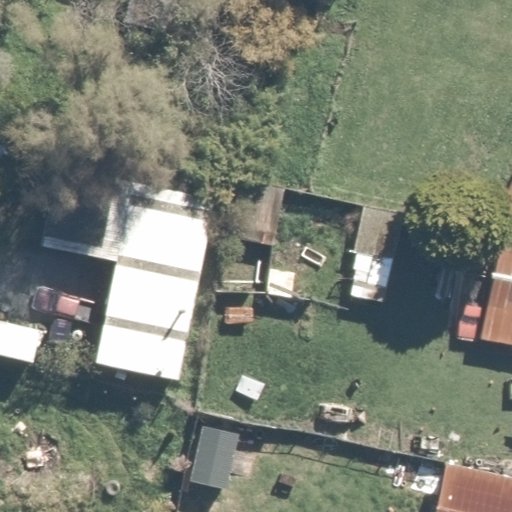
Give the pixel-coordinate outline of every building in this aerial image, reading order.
[(224,206),(66,171),(44,254),(114,272),(89,371),(183,395),(224,206)] [(511,183),(497,212),(511,220),(511,183)] [(442,217),(361,202),(343,296),(392,304),(395,287),(428,294),(442,217)] [(511,251),(500,249),(483,343),(511,348),(511,251)] [(511,511),(511,488),(449,473),(439,511),(511,511)]
